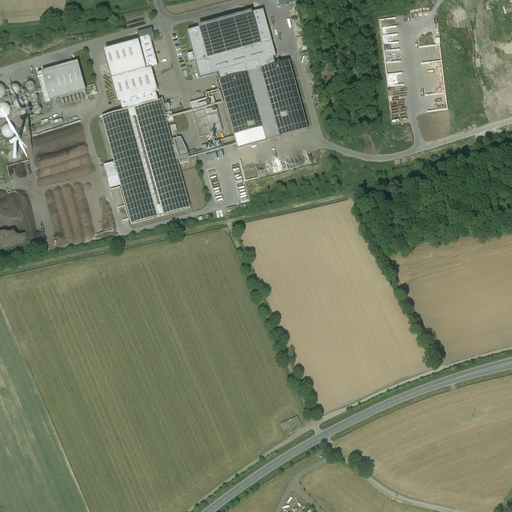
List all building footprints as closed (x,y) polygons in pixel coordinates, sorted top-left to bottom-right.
[(262,11),(187,33),(192,52),(193,52),(194,53),(187,55),(189,63),(196,61),(196,63),(200,79),(218,74),(220,81),(218,82),(237,150),(307,130),(288,62),(275,66),(273,59),(276,58),(262,11)] [(122,112),(102,118),(114,163),(103,166),(110,189),(120,186),(131,225),(189,209),(176,160),(178,159),(179,164),(189,162),(187,152),(180,138),(173,141),(175,147),(172,148),(160,101),(158,102),(155,93),(157,93),(151,69),(157,67),(149,36),(139,39),(140,45),(104,55),(118,104),(120,103),(122,112)] [(77,63),(37,74),(41,89),(42,92),(45,105),(51,103),(50,101),(85,91),(77,63)] [(18,95),(19,93),(20,92),(20,90),(20,88),(19,87),(17,86),(16,85),(14,85),(13,86),(11,87),(10,88),(10,90),(10,91),(10,93),(11,94),(13,95),(15,95),(16,95),(18,95)] [(213,96),(189,103),(199,138),(223,131),(213,96)] [(21,109),(22,109),(23,107),(24,106),(24,104),(23,102),(22,101),(21,100),(19,100),(18,100),(16,100),(15,101),(14,103),(14,104),(14,106),(15,108),(16,109),(17,110),(19,110),(21,109)] [(5,105),(3,104),(0,105),(0,118),(2,119),(4,119),(6,118),(8,116),(9,114),(10,112),(10,110),(9,108),(7,106),(5,105)] [(1,132),(1,135),(3,137),(5,138),(7,139),(10,139),(12,138),(14,136),(15,134),(16,132),(15,129),(14,127),(13,125),(11,124),(8,124),(6,124),(4,125),(2,127),(1,130),(1,132)] [(282,423),(284,430),(301,422),(299,416),(282,423)]
